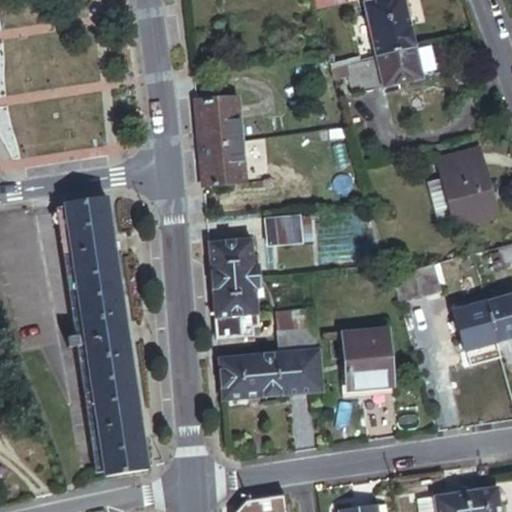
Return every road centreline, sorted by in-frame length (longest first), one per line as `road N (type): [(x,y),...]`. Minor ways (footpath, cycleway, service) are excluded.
road 1 (residential): [(193,490),(511,442)]
road 2 (tertiary): [(193,490),(169,172)]
road 3 (tertiary): [(169,172),(144,0)]
road 4 (residential): [(169,172),(0,192)]
